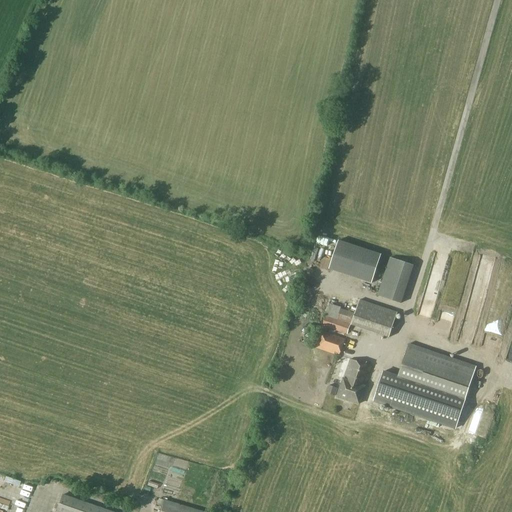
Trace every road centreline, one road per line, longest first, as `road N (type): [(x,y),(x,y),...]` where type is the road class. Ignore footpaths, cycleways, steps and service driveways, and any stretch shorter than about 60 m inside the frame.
road 1 (track): [(362,429),(372,379),(406,321),(497,0)]
road 2 (track): [(431,511),(447,462),(249,384)]
